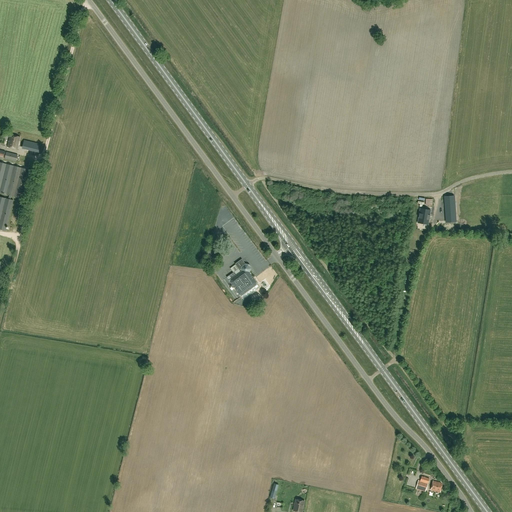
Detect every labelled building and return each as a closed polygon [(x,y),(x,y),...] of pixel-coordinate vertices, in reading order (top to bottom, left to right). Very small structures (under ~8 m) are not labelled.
[(7,147),(17,149),(20,137),(10,134),(7,147)] [(26,149),(29,140),(22,138),(20,147),(26,149)] [(17,155),(6,152),(4,159),(16,161),(17,155)] [(29,170),(13,166),(0,162),(0,192),(21,198),(29,170)] [(0,196),(0,229),(5,231),(13,200),(0,196)] [(456,222),(454,197),(444,197),(446,222),(456,222)] [(430,210),(420,209),(418,223),(428,225),(429,220),(429,219),(429,216),(430,216),(430,215),(430,210)] [(247,264),(245,264),(242,259),(235,264),(240,271),(237,274),(235,271),(226,277),(229,280),(228,280),(240,297),(258,284),(249,272),(250,271),(251,268),(250,267),(249,267),(248,266),(248,265),(247,264)] [(428,484),(418,481),(416,487),(426,490),(428,484)] [(442,483),(433,481),(431,490),(440,492),(442,483)] [(274,484),(270,497),(272,498),(274,498),(275,499),(279,485),(276,484),(274,484)] [(296,499),(294,511),(299,511),(302,511),(305,501),(296,499)]
